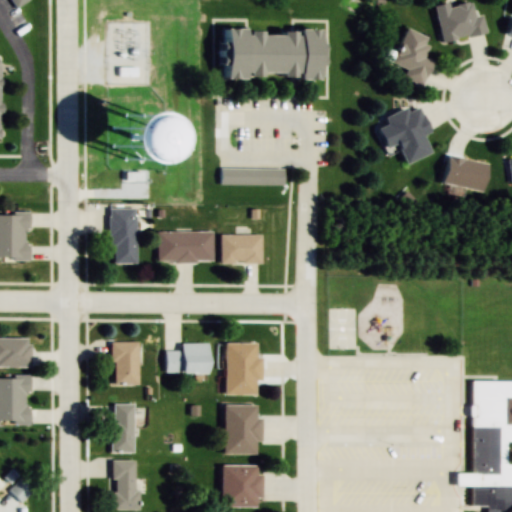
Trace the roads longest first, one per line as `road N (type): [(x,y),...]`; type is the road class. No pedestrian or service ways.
road 1 (residential): [(64,0),(71,511)]
road 2 (residential): [(309,511),(308,127)]
road 3 (residential): [(307,309),(0,303)]
